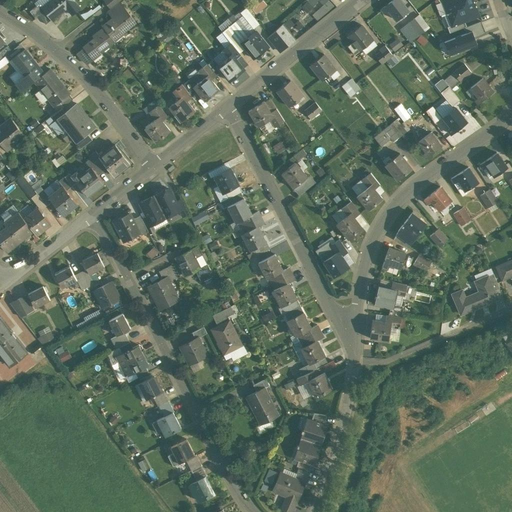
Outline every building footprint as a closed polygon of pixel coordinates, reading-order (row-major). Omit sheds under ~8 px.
[(41,8),(47,3),(44,0),(37,0),(33,3),(36,6),(38,4),(41,8)] [(51,0),(47,3),(41,8),(41,9),(50,20),(50,21),(65,9),(74,2),(71,0),(51,0)] [(103,0),(111,9),(120,3),(123,0),(103,0)] [(260,0),(252,0),(248,4),(256,14),(266,7),(260,0)] [(399,0),(392,0),(381,9),(384,13),(388,10),(396,20),(408,10),(399,0)] [(443,2),(448,13),(473,3),(472,0),(443,0),(442,0),(443,2)] [(313,7),(308,1),(301,8),(306,14),(314,8),(313,7)] [(74,2),(65,9),(71,16),(79,10),(74,2)] [(120,3),(111,9),(116,16),(102,27),(103,28),(112,39),(122,32),(122,33),(135,23),(120,3)] [(448,13),(453,26),(465,21),(479,16),(473,3),(448,13)] [(35,19),(39,16),(36,13),(41,9),(41,8),(38,4),(36,6),(29,12),(35,19)] [(255,19),(246,8),(240,13),(243,17),(246,21),(253,29),(254,29),(259,25),(255,19)] [(50,20),(41,9),(36,13),(39,16),(45,24),(50,20)] [(390,25),(396,20),(388,10),(384,13),(382,15),(390,25)] [(400,31),(410,42),(429,27),(420,15),(400,31)] [(268,48),(254,29),(253,29),(246,21),(243,17),(235,23),(247,38),(241,43),(245,49),(254,59),(268,48)] [(467,27),(465,21),(453,26),(448,28),(450,34),(467,27)] [(464,28),(466,34),(472,31),(475,38),(486,34),(481,22),(464,28)] [(247,38),(235,23),(233,25),(223,33),(223,34),(231,44),(239,53),(245,49),(241,43),(247,38)] [(283,24),(268,37),(279,51),(295,38),(283,24)] [(373,41),(361,25),(347,36),(352,42),(353,43),(354,43),(360,50),(360,51),(362,50),(362,49),(373,41)] [(112,39),(103,28),(96,34),(98,36),(83,47),(84,48),(90,56),(96,51),(98,53),(114,42),(112,39)] [(466,34),(444,42),(450,55),(451,55),(452,57),(470,49),(470,47),(477,44),(475,38),(472,31),(466,34)] [(227,48),(231,44),(223,34),(219,37),(227,48)] [(388,45),(394,52),(402,45),(396,39),(388,45)] [(362,49),(362,50),(366,54),(377,45),(373,41),(362,49)] [(353,43),(352,42),(347,46),(354,55),(360,50),(354,43),(353,43)] [(239,53),(231,44),(227,48),(222,51),(228,58),(232,55),(235,60),(240,56),(239,53)] [(11,51),(7,54),(12,60),(24,50),(20,45),(11,51)] [(11,51),(8,47),(0,52),(0,56),(2,59),(7,54),(11,51)] [(386,47),(375,56),(381,64),(392,56),(386,47)] [(90,56),(84,48),(77,54),(81,59),(87,65),(93,60),(90,56)] [(19,69),(21,72),(33,62),(30,58),(31,57),(25,50),(24,50),(12,60),(17,57),(20,62),(16,65),(19,69)] [(213,58),(219,66),(223,62),(217,55),(213,58)] [(219,66),(218,66),(224,74),(223,74),(229,81),(243,70),(235,60),(232,55),(228,58),(223,62),(219,66)] [(336,71),(324,55),(310,66),(322,82),(330,75),(336,71)] [(240,56),(235,60),(243,70),(249,66),(240,56)] [(39,68),(33,62),(21,72),(25,76),(15,84),(21,92),(34,82),(44,74),(39,68)] [(216,76),(206,64),(198,71),(204,79),(207,76),(211,80),(216,76)] [(464,64),(453,73),(460,82),(471,73),(464,64)] [(498,65),(498,77),(509,76),(508,64),(498,65)] [(25,76),(21,72),(19,69),(9,77),(15,84),(25,76)] [(70,94),(50,69),(44,74),(34,82),(40,89),(41,88),(55,105),(53,106),(54,107),(59,103),(69,95),(70,94)] [(339,74),(336,71),(330,75),(333,79),(339,74)] [(211,80),(207,76),(204,79),(194,86),(200,94),(199,95),(204,101),(219,90),(211,80)] [(493,92),(482,78),(470,88),(478,97),(475,100),(478,104),(493,92)] [(352,79),(347,83),(356,94),(360,90),(352,79)] [(434,85),(440,92),(448,86),(442,79),(434,85)] [(290,81),(277,91),(289,107),(303,97),(290,81)] [(188,92),(193,99),(199,95),(189,82),(183,86),(188,92)] [(356,94),(347,83),(342,87),(350,97),(356,94)] [(183,86),(179,90),(177,88),(173,91),(179,99),(183,96),(188,92),(183,86)] [(452,107),(460,100),(448,86),(440,92),(452,107)] [(478,97),(470,88),(467,90),(475,100),(478,97)] [(193,99),(188,92),(183,96),(189,104),(194,100),(193,99)] [(69,95),(59,103),(63,107),(64,107),(73,100),(69,95)] [(179,99),(169,106),(176,115),(175,116),(180,122),(195,111),(189,104),(183,96),(179,99)] [(264,101),(249,112),(253,118),(254,118),(259,126),(270,119),(274,117),(271,113),(264,101)] [(153,102),(144,109),(147,113),(149,112),(156,106),(153,102)] [(54,107),(57,111),(63,107),(59,103),(54,107)] [(315,103),(304,111),(310,119),(321,111),(315,103)] [(95,127),(77,104),(67,111),(62,115),(63,115),(70,125),(60,133),(66,141),(70,138),(83,128),(86,132),(86,133),(95,127)] [(409,116),(400,104),(393,109),(403,121),(409,116)] [(167,117),(157,105),(156,106),(149,112),(155,119),(159,116),(162,121),(167,117)] [(64,107),(63,107),(57,111),(50,117),(54,122),(63,115),(62,115),(67,111),(64,107)] [(466,122),(456,108),(443,118),(451,128),(448,130),(451,134),(466,122)] [(284,121),(276,109),(271,113),(274,117),(270,119),(273,124),(275,127),(282,123),(284,121)] [(162,121),(159,116),(155,119),(145,127),(151,135),(150,135),(155,142),(170,131),(162,121)] [(10,118),(0,126),(0,143),(6,152),(25,137),(10,118)] [(272,130),(275,127),(273,124),(270,119),(259,126),(264,135),(268,133),(268,134),(272,131),(272,130)] [(389,125),(390,126),(399,138),(410,130),(404,122),(401,124),(397,119),(389,125)] [(285,127),(282,123),(275,127),(278,132),(285,127)] [(399,138),(390,126),(384,130),(394,143),(399,138)] [(86,132),(83,128),(70,138),(74,143),(86,133),(86,132)] [(92,140),(86,133),(74,143),(79,150),(92,140)] [(380,133),(375,138),(382,147),(387,143),(380,133)] [(441,146),(430,133),(418,142),(426,152),(422,154),(426,158),(441,146)] [(113,144),(98,156),(110,170),(114,176),(129,164),(113,144)] [(295,164),(297,167),(303,162),(301,159),(307,155),(302,150),(294,156),(298,160),(294,163),(295,164)] [(92,158),(101,169),(105,174),(110,170),(98,156),(94,151),(89,155),(92,158)] [(506,167),(497,154),(496,153),(479,165),(482,169),(487,166),(494,177),(507,168),(507,167),(506,167)] [(400,154),(385,165),(398,180),(412,170),(400,154)] [(294,156),(285,164),(288,168),(294,163),(298,160),(294,156)] [(101,169),(92,158),(86,162),(90,168),(91,167),(95,173),(101,169)] [(217,168),(220,173),(230,168),(231,168),(236,165),(233,159),(217,168)] [(295,164),(281,174),(293,188),(307,177),(302,171),(301,172),(297,167),(295,164)] [(90,168),(80,176),(76,171),(71,175),(70,175),(76,182),(86,196),(103,183),(95,173),(91,167),(90,168)] [(215,176),(220,185),(219,186),(222,193),(225,191),(238,185),(239,184),(231,168),(230,168),(220,173),(215,176)] [(468,168),(451,179),(462,196),(468,192),(467,190),(478,183),(478,182),(477,182),(468,168)] [(71,175),(69,173),(64,177),(71,186),(76,182),(70,175),(71,175)] [(370,173),(361,180),(367,188),(371,185),(374,189),(379,185),(370,173)] [(66,191),(71,186),(64,177),(58,181),(61,185),(66,191)] [(357,196),(367,188),(361,180),(351,188),(357,196)] [(47,196),(52,202),(63,216),(77,205),(66,191),(61,185),(47,196)] [(242,191),(238,185),(225,191),(229,198),(240,192),(242,191)] [(374,189),(371,185),(367,188),(357,196),(363,204),(368,211),(382,199),(379,196),(374,189)] [(385,191),(379,185),(374,189),(379,196),(385,191)] [(33,190),(34,191),(36,194),(46,206),(52,202),(47,196),(39,186),(33,190)] [(451,201),(440,188),(440,187),(424,200),(427,204),(431,201),(439,211),(451,201),(451,200),(451,201)] [(179,209),(169,189),(154,196),(165,217),(180,210),(179,209)] [(489,190),(480,196),(488,208),(497,202),(489,190)] [(224,200),(229,198),(225,191),(222,193),(214,197),(217,204),(224,200)] [(229,198),(224,200),(228,207),(244,199),(240,192),(229,198)] [(36,194),(31,198),(41,210),(46,206),(36,194)] [(154,196),(140,203),(151,224),(151,225),(165,217),(154,196)] [(244,199),(228,207),(231,214),(232,213),(237,223),(240,228),(241,227),(241,228),(245,225),(242,220),(253,215),(252,214),(244,198),(244,199)] [(348,199),(340,206),(342,209),(351,202),(348,199)] [(351,202),(342,209),(348,216),(351,213),(354,218),(360,214),(351,202)] [(184,207),(179,209),(180,210),(183,217),(188,215),(184,207)] [(38,208),(24,219),(33,231),(36,235),(43,230),(43,229),(50,223),(38,208)] [(463,208),(453,214),(461,226),(471,220),(463,208)] [(348,216),(342,209),(332,216),(337,224),(343,232),(343,233),(348,239),(362,228),(354,218),(351,213),(348,216)] [(253,215),(242,220),(245,225),(261,217),(258,211),(252,214),(253,215)] [(18,212),(3,223),(6,226),(18,242),(24,238),(24,239),(29,235),(28,234),(33,231),(24,219),(18,212)] [(425,224),(412,214),(411,213),(399,230),(403,233),(406,229),(416,237),(425,225),(426,224),(425,224)] [(130,214),(114,223),(123,241),(139,233),(133,220),(130,214)] [(145,227),(140,216),(133,220),(139,233),(141,236),(148,232),(145,227)] [(261,217),(245,225),(248,231),(258,226),(259,226),(264,223),(261,217)] [(426,224),(425,225),(433,233),(438,229),(430,220),(426,224)] [(151,224),(145,227),(148,232),(149,235),(155,232),(151,225),(151,224)] [(245,225),(241,228),(235,231),(238,236),(243,234),(247,242),(246,243),(250,251),(267,242),(259,226),(258,226),(248,231),(245,225)] [(6,226),(0,230),(0,244),(6,252),(18,242),(6,226)] [(403,233),(399,230),(396,235),(410,246),(416,237),(406,229),(403,233)] [(433,233),(430,237),(440,247),(448,240),(438,229),(433,233)] [(410,246),(396,235),(392,240),(408,249),(410,246)] [(200,237),(188,244),(190,249),(203,243),(200,237)] [(339,240),(330,246),(335,254),(338,252),(341,256),(347,252),(339,240)] [(270,248),(267,242),(250,251),(251,252),(246,255),(249,260),(270,248)] [(335,254),(330,246),(319,253),(324,261),(335,254)] [(197,247),(174,258),(183,277),(195,271),(201,282),(210,277),(204,265),(200,268),(195,258),(202,255),(197,247)] [(405,254),(389,248),(382,268),(387,270),(389,265),(401,269),(406,254),(405,254)] [(97,253),(104,267),(111,264),(109,261),(103,251),(97,253)] [(335,254),(324,261),(329,269),(328,270),(333,277),(349,267),(341,256),(338,252),(335,254)] [(97,253),(82,261),(87,270),(89,274),(93,273),(104,267),(97,253)] [(275,254),(259,263),(262,270),(264,269),(268,278),(273,276),(276,282),(292,274),(289,267),(283,270),(275,254)] [(432,262),(419,255),(413,265),(426,272),(432,262)] [(511,261),(498,268),(502,278),(511,274),(511,261)] [(172,265),(158,271),(162,279),(166,277),(169,281),(178,277),(172,265)] [(70,267),(55,275),(62,288),(77,281),(74,276),(70,267)] [(474,275),(476,281),(488,276),(493,274),(491,268),(474,275)] [(87,270),(80,273),(88,287),(94,284),(89,274),(87,270)] [(80,273),(74,276),(77,281),(82,291),(88,287),(80,273)] [(98,283),(93,273),(89,274),(94,284),(98,283)] [(276,282),(271,284),(278,299),(277,299),(281,307),(297,299),(289,282),(295,279),(292,274),(276,282)] [(493,274),(488,276),(494,291),(500,289),(493,274)] [(265,287),(271,284),(276,282),(273,276),(268,278),(262,282),(265,287)] [(488,276),(476,281),(481,292),(465,299),(461,291),(453,294),(461,315),(497,299),(494,291),(488,276)] [(162,279),(148,286),(160,309),(159,306),(176,297),(178,300),(178,299),(169,281),(166,277),(162,279)] [(476,281),(460,288),(461,291),(465,299),(481,292),(476,281)] [(111,282),(94,291),(102,308),(120,299),(111,282)] [(408,286),(393,282),(392,288),(397,289),(395,294),(405,296),(405,295),(408,286)] [(392,288),(379,285),(374,303),(382,305),(383,304),(393,307),(395,294),(397,289),(392,288)] [(42,286),(27,294),(35,308),(50,300),(42,286)] [(266,290),(256,295),(253,297),(256,303),(269,296),(266,290)] [(25,295),(10,303),(21,317),(33,311),(25,295)] [(281,307),(278,308),(281,315),(285,313),(300,305),(297,299),(281,307)] [(300,305),(285,313),(289,320),(303,312),(300,305)] [(230,306),(212,315),(218,326),(229,320),(227,316),(234,313),(230,306)] [(312,328),(303,312),(289,320),(287,321),(291,328),(292,327),(296,334),(296,336),(302,333),(312,328)] [(272,313),(262,318),(263,320),(262,320),(263,323),(275,317),(272,313)] [(122,314),(109,321),(116,335),(119,334),(123,332),(130,329),(122,314)] [(387,316),(386,322),(391,323),(390,327),(400,329),(402,318),(387,316)] [(11,333),(0,318),(0,353),(10,366),(27,353),(15,337),(16,337),(12,332),(11,333)] [(218,326),(211,329),(224,353),(242,344),(229,320),(218,326)] [(375,321),(372,321),(370,339),(378,340),(378,339),(389,340),(390,327),(391,323),(386,322),(375,321)] [(312,328),(302,333),(305,339),(321,331),(317,325),(312,328)] [(203,326),(192,332),(195,338),(197,337),(198,338),(207,333),(203,326)] [(398,341),(400,329),(390,327),(389,340),(398,341)] [(49,331),(36,338),(44,347),(55,342),(49,331)] [(321,331),(305,339),(308,344),(318,339),(318,340),(324,337),(321,331)] [(296,336),(296,334),(290,337),(294,345),(300,342),(305,339),(302,333),(296,336)] [(115,341),(118,348),(119,348),(129,343),(126,336),(121,338),(115,341)] [(195,338),(180,346),(189,364),(206,355),(198,338),(197,337),(195,338)] [(308,344),(302,347),(307,356),(306,357),(310,364),(324,357),(326,356),(318,340),(318,339),(308,344)] [(300,342),(294,345),(292,346),(299,360),(306,357),(307,356),(302,347),(300,342)] [(129,343),(119,348),(121,353),(132,348),(129,343)] [(121,353),(116,356),(122,366),(143,355),(138,345),(132,348),(121,353)] [(116,356),(121,353),(119,348),(118,348),(106,354),(108,360),(116,356)] [(62,361),(71,357),(67,350),(59,355),(62,361)] [(143,355),(122,366),(126,374),(125,375),(125,376),(127,375),(127,376),(134,372),(145,367),(148,365),(143,355)] [(209,361),(206,355),(189,364),(188,364),(192,373),(203,367),(202,365),(209,361)] [(324,357),(310,364),(299,370),(302,376),(313,371),(321,366),(327,363),(324,357)] [(119,379),(125,376),(125,375),(126,374),(122,366),(114,370),(119,379)] [(324,372),(321,366),(313,371),(316,376),(324,372)] [(145,367),(134,372),(137,378),(148,372),(145,367)] [(309,380),(316,376),(313,371),(302,376),(297,379),(300,385),(309,381),(309,380)] [(128,382),(137,378),(134,372),(127,376),(127,375),(125,376),(128,382)] [(316,376),(309,380),(309,381),(313,389),(312,390),(316,397),(332,388),(324,372),(316,376)] [(154,376),(137,384),(138,385),(140,384),(147,398),(145,399),(145,400),(152,396),(162,391),(154,376)] [(265,378),(253,385),(257,391),(263,387),(268,384),(265,378)] [(294,388),(300,385),(297,379),(286,385),(288,389),(293,387),(294,388)] [(257,391),(247,396),(261,423),(269,419),(267,416),(270,415),(276,411),(263,387),(257,391)] [(162,391),(152,396),(157,407),(158,406),(168,401),(163,391),(162,391)] [(168,401),(158,406),(164,417),(173,412),(174,412),(168,401)] [(164,417),(160,419),(165,429),(162,430),(165,436),(181,428),(173,412),(164,417)] [(327,416),(314,414),(312,420),(325,424),(327,416)] [(275,426),(270,415),(267,416),(269,419),(261,423),(255,426),(259,434),(275,426)] [(312,420),(307,418),(303,430),(302,430),(302,432),(303,432),(301,439),(322,446),(329,425),(325,424),(312,420)] [(187,439),(171,447),(174,454),(177,452),(182,462),(186,460),(195,455),(187,439)] [(322,446),(301,439),(298,445),(297,447),(298,447),(294,459),(299,461),(311,465),(315,466),(322,446)] [(195,455),(186,460),(191,471),(201,466),(196,455),(195,455)] [(311,465),(299,461),(297,467),(299,467),(309,471),(311,465)] [(201,466),(191,471),(197,481),(205,477),(207,476),(201,466)] [(309,471),(299,467),(294,478),(304,482),(305,483),(310,472),(309,471)] [(294,478),(281,473),(273,491),(286,497),(282,508),(291,511),(304,482),(294,478)] [(197,481),(192,484),(197,494),(194,495),(197,501),(213,493),(205,477),(197,481)] [(197,494),(192,484),(189,485),(187,486),(192,496),(194,495),(197,494)]
